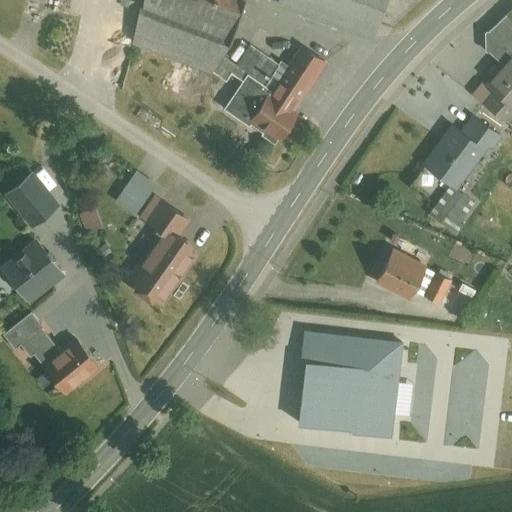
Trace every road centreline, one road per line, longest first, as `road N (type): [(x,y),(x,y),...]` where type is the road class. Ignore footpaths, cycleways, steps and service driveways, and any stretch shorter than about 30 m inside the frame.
road 1 (tertiary): [(274,233),(183,369),(47,511)]
road 2 (residential): [(0,51),(274,233)]
road 3 (tertiary): [(459,0),(356,110),(274,233)]
